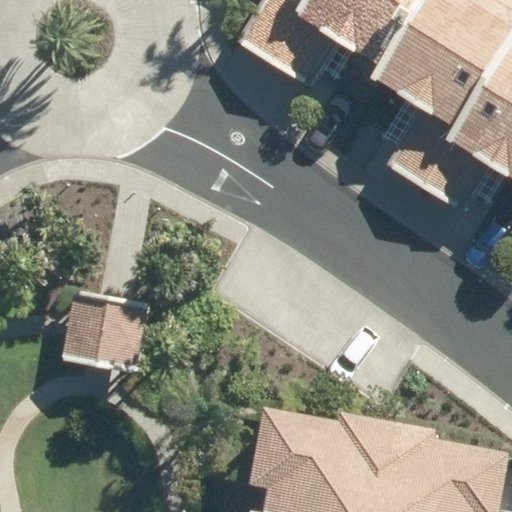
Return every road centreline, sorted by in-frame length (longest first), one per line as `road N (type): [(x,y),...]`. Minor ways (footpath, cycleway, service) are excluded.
road 1 (residential): [(141,88),(511,357)]
road 2 (residential): [(141,88),(103,116),(80,120),(56,117),(16,91)]
